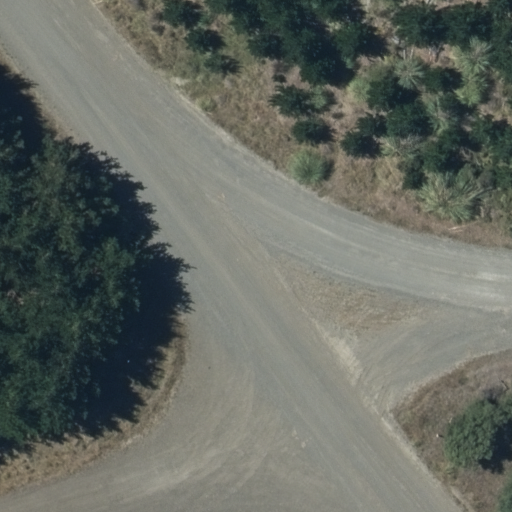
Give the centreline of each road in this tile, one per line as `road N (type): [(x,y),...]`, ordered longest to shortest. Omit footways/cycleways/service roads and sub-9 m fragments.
road 1 (track): [(39,0),(300,397),(410,511)]
road 2 (track): [(0,493),(300,397),(511,301)]
